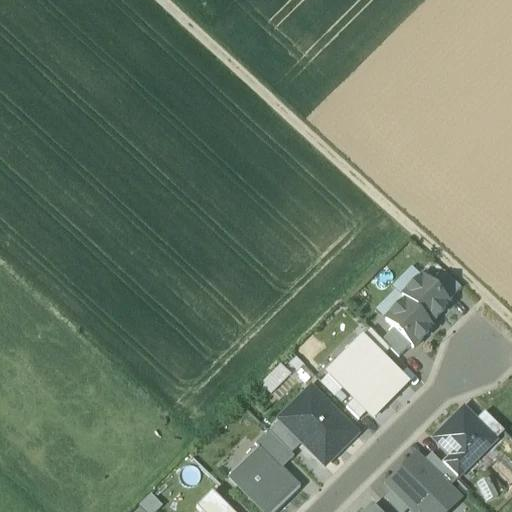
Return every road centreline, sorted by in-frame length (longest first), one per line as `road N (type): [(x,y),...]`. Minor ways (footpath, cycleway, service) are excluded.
road 1 (track): [(157,0),(511,325)]
road 2 (residential): [(481,350),(320,511)]
